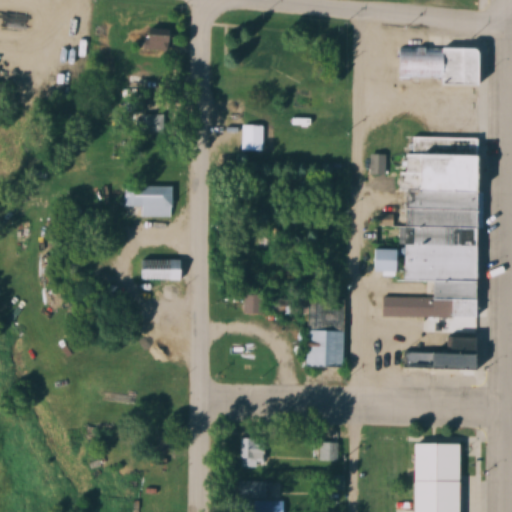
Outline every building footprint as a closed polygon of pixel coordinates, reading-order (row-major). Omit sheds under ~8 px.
[(174,29),(148,29),(148,51),(174,51),(174,29)] [(277,64),(277,44),(238,44),(238,64),(277,64)] [(398,78),(445,78),(445,83),(467,83),(467,47),(398,48),(398,78)] [(130,76),(130,88),(160,88),(160,62),(138,62),(138,76),(130,76)] [(143,132),(166,132),(166,114),(143,114),(143,132)] [(481,282),(485,156),(478,156),(479,138),(416,136),(415,154),(412,154),(411,174),(420,174),(420,189),(410,189),(408,249),(377,249),(376,279),(481,282)] [(174,186),(122,186),(122,207),(143,207),(143,218),(174,218),(174,186)] [(185,280),(185,260),(143,260),(143,280),(185,280)] [(243,295),(223,295),(223,307),(243,307),(243,295)] [(384,315),(432,315),(432,298),(384,298),(384,315)] [(344,331),(309,331),(309,366),(344,367),(344,331)] [(455,352),(402,351),(401,367),(481,369),(482,339),(456,338),(455,352)] [(243,438),(243,467),(268,467),(268,438),(243,438)] [(322,443),(322,460),(338,460),(338,443),(322,443)] [(418,511),(464,511),(464,443),(418,443),(418,511)] [(238,481),(238,498),(270,498),(270,481),(238,481)]
